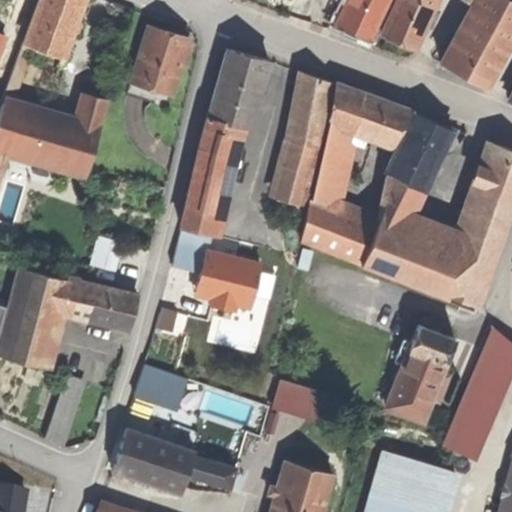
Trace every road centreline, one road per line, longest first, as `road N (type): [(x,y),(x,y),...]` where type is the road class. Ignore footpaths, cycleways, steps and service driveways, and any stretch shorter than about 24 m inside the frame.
road 1 (residential): [(87,479),(148,314),(214,12)]
road 2 (residential): [(511,123),(214,12)]
